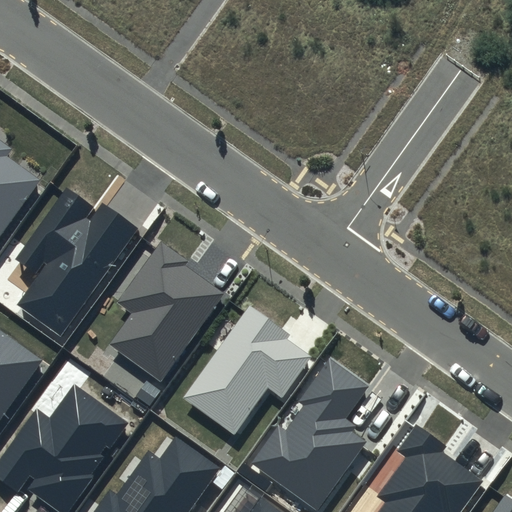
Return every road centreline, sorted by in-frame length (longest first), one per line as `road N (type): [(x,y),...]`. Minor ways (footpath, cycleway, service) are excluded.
road 1 (residential): [(326,244),(0,13)]
road 2 (residential): [(326,244),(502,0)]
road 3 (residential): [(511,379),(326,244)]
